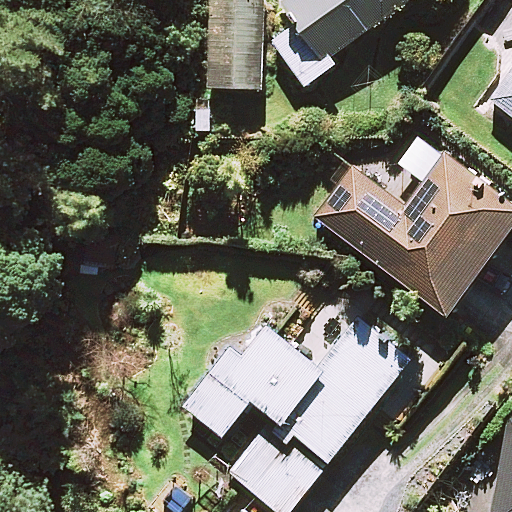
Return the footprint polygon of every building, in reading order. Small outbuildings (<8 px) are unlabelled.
[(262,89),(262,0),(210,0),(210,89),(262,89)] [(279,0),(278,1),(295,25),(272,42),(306,88),(336,66),(330,59),(412,0),(279,0)] [(511,60),(485,98),(511,118),(511,60)] [(511,228),(511,206),(444,156),(422,140),(384,192),(353,169),(316,219),(447,317),(511,228)] [(211,251),(179,245),(173,277),(205,283),(211,251)] [(390,330),(342,291),(295,350),(267,328),(243,358),(233,349),(186,409),(223,438),(251,403),(272,419),(229,473),(277,511),(290,511),(412,358),(385,337),(390,330)] [(511,511),(511,420),(508,420),(489,511),(511,511)]
